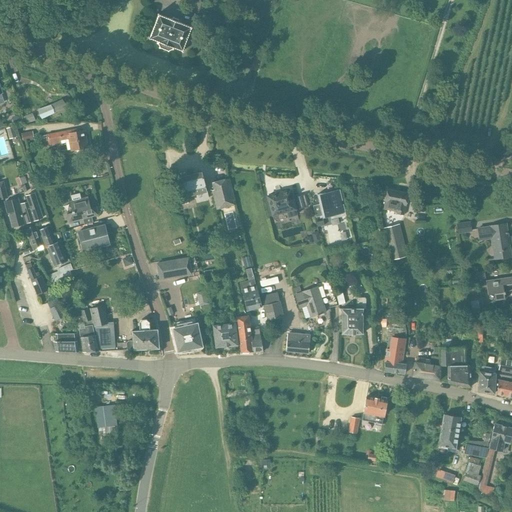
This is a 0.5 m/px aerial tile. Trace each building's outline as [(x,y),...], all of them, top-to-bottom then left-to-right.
[(151,38),(159,41),(158,44),(160,48),(169,51),(173,49),(174,47),(182,50),(182,51),(182,52),(183,52),(184,51),(183,50),(192,28),(193,27),(192,27),(191,26),(191,27),(178,22),(179,20),(173,17),(172,20),(160,15),(160,14),(159,14),(158,14),(158,15),(150,37),(149,37),(149,38),(149,39),(150,39),(151,39),(151,38)] [(65,110),(61,100),(51,105),(39,109),(43,119),(54,114),(65,110)] [(36,120),(33,113),(23,116),(26,124),(36,120)] [(20,114),(12,116),(14,124),(22,122),(20,114)] [(6,128),(9,139),(17,137),(14,126),(6,128)] [(84,130),(74,132),(74,129),(46,134),(49,147),(62,145),(61,141),(69,139),(71,151),(86,148),(84,140),(86,139),(84,130)] [(0,133),(0,154),(1,159),(13,155),(6,131),(0,133)] [(32,132),(21,134),(22,142),(34,140),(32,132)] [(185,197),(196,195),(198,201),(208,199),(206,192),(202,173),(180,178),(183,190),(174,192),(177,200),(185,198),(185,197)] [(236,205),(229,178),(212,183),(213,190),(211,190),(216,210),(236,205)] [(4,181),(0,182),(0,200),(8,198),(4,181)] [(342,201),(340,189),(330,192),(330,193),(326,194),(325,193),(317,195),(319,205),(313,206),(316,218),(322,216),(323,218),(330,216),(331,219),(346,216),(343,204),(339,205),(339,202),(342,201)] [(388,189),(385,202),(383,209),(397,212),(396,214),(404,216),(406,206),(409,193),(388,189)] [(293,198),(290,190),(267,196),(272,215),(287,212),(288,217),(297,215),(296,210),(308,207),(304,194),(293,198)] [(27,203),(22,204),(27,223),(42,219),(37,201),(35,193),(25,196),(27,203)] [(73,213),(68,214),(70,222),(82,219),(83,225),(92,222),(91,216),(98,215),(96,207),(91,208),(88,198),(81,200),(79,193),(71,195),(72,202),(70,202),(73,213)] [(18,199),(5,202),(8,213),(9,213),(13,227),(24,224),(18,199)] [(388,235),(402,232),(399,218),(385,221),(388,235)] [(472,232),(470,221),(456,223),(458,234),(472,232)] [(492,238),(495,259),(511,257),(506,224),(489,226),(489,227),(478,228),(480,240),(492,238)] [(35,225),(26,228),(33,249),(43,245),(35,225)] [(86,249),(105,244),(101,226),(81,231),(86,249)] [(47,247),(48,246),(55,265),(67,260),(60,241),(54,244),(48,228),(40,231),(47,247)] [(180,260),(157,264),(159,280),(183,276),(180,260)] [(42,276),(40,277),(38,272),(35,273),(31,263),(26,265),(37,294),(47,290),(42,276)] [(67,268),(58,272),(61,279),(70,275),(67,268)] [(477,279),(485,278),(484,272),(468,274),(469,283),(477,282),(477,279)] [(248,281),(240,283),(242,290),(249,288),(254,309),(262,307),(256,286),(253,275),(247,277),(248,281)] [(505,294),(505,292),(511,290),(511,276),(486,281),(488,294),(494,293),(495,300),(505,299),(504,294),(505,294)] [(317,288),(302,293),(300,286),(293,288),(299,308),(307,305),(311,317),(325,312),(317,288)] [(249,288),(242,290),(247,311),(254,309),(249,288)] [(267,321),(283,317),(277,292),(261,296),(267,321)] [(339,305),(345,304),(342,293),(336,294),(339,305)] [(363,309),(366,309),(365,297),(357,298),(357,309),(341,309),(341,310),(342,333),(341,333),(341,334),(345,334),(358,334),(364,333),(363,333),(363,309)] [(47,303),(55,321),(65,317),(57,299),(47,303)] [(95,335),(94,335),(91,320),(88,309),(87,309),(86,305),(79,306),(85,328),(79,329),(81,338),(83,352),(98,351),(95,335)] [(90,308),(94,327),(109,324),(104,305),(90,308)] [(249,315),(237,317),(241,352),(253,353),(253,352),(250,331),(249,315)] [(128,350),(134,350),(149,349),(159,348),(157,330),(150,330),(149,322),(146,319),(142,320),(139,323),(140,331),(132,331),(133,340),(129,340),(126,343),(127,348),(128,350)] [(386,349),(384,371),(405,374),(406,365),(402,364),(406,330),(404,322),(389,320),(387,337),(391,338),(390,350),(386,349)] [(197,323),(173,328),(178,350),(177,350),(178,352),(203,347),(203,345),(202,345),(197,323)] [(235,323),(214,326),(216,348),(237,345),(235,323)] [(250,331),(253,352),(263,352),(259,329),(253,330),(252,331),(250,331)] [(78,351),(77,342),(76,333),(55,334),(55,342),(56,351),(78,351)] [(310,336),(288,334),(286,351),(309,353),(310,336)] [(440,347),(441,366),(448,366),(448,383),(470,387),(470,365),(465,365),(464,347),(450,347),(440,347)] [(511,373),(511,359),(500,358),(497,371),(499,372),(498,377),(510,379),(511,373)] [(416,362),(413,376),(440,380),(440,366),(416,362)] [(479,391),(494,394),(496,367),(480,365),(479,391)] [(511,382),(498,380),(497,394),(511,397),(511,382)] [(383,425),(384,417),(387,400),(367,397),(364,412),(377,415),(375,423),(383,425)] [(114,405),(96,407),(98,427),(117,425),(114,405)] [(250,424),(260,422),(258,413),(248,415),(250,424)] [(444,415),(438,445),(439,445),(447,446),(446,450),(447,451),(455,452),(461,418),(444,415)] [(357,434),(359,418),(351,416),(348,432),(357,434)] [(511,427),(495,424),(489,447),(502,451),(504,442),(510,443),(511,433),(511,427)] [(465,446),(463,454),(485,458),(487,450),(465,446)] [(463,480),(463,481),(473,484),(478,485),(481,476),(478,475),(481,466),(478,465),(480,460),(470,457),(469,462),(463,480)] [(454,475),(438,469),(436,476),(446,480),(445,481),(451,483),(452,483),(454,475)] [(478,489),(477,492),(483,494),(487,481),(481,480),(478,489)] [(440,500),(454,501),(455,491),(442,489),(440,500)]
